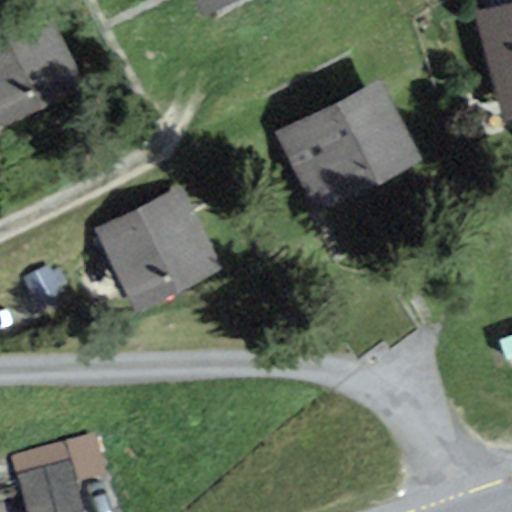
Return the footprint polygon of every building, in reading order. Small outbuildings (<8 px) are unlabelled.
[(45,0),(41,0),(0,20),(0,122),(86,81),(45,0)] [(200,0),(207,12),(232,0),(200,0)] [(511,1),(479,10),(507,115),(511,114),(511,1)] [(382,77),(278,131),(320,213),(425,159),(382,77)] [(94,228),(136,310),(222,266),(181,184),(94,228)] [(12,460),(27,511),(90,511),(91,511),(82,485),(112,476),(99,434),(12,460)]
